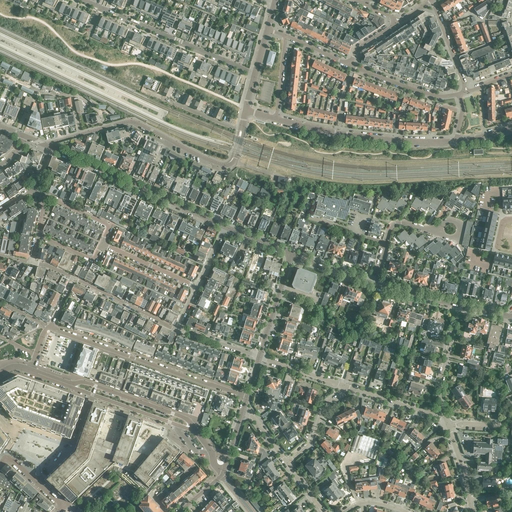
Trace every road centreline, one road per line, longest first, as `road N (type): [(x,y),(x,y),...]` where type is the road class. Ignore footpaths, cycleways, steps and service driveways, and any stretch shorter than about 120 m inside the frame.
road 1 (residential): [(49,150),(128,122),(222,167),(233,161),(243,129)]
road 2 (residential): [(49,328),(246,396)]
road 3 (residential): [(255,73),(78,0)]
road 4 (residential): [(224,227),(49,150)]
road 5 (residential): [(275,118),(344,135),(456,141)]
road 6 (residential): [(211,452),(172,413),(83,381),(67,383)]
road 7 (residential): [(211,452),(194,451),(175,424),(67,383)]
